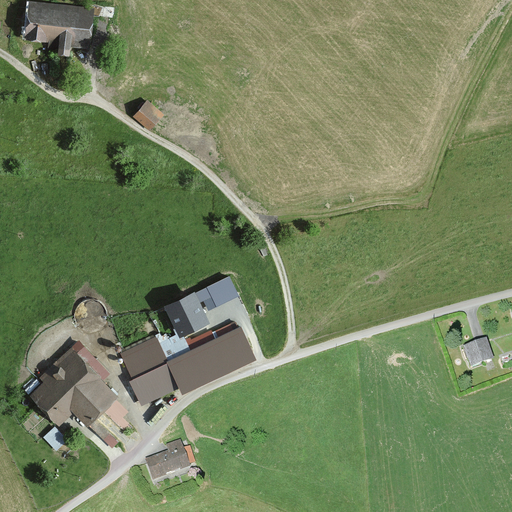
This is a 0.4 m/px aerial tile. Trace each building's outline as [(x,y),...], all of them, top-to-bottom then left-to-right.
[(65,48),(86,50),(91,10),(25,2),(20,41),(54,45),(53,55),(64,57),(65,48)] [(132,117),(149,128),(160,112),(143,100),(132,117)] [(231,268),(201,281),(210,302),(241,288),(231,268)] [(163,306),(177,334),(202,321),(187,293),(163,306)] [(127,379),(140,405),(174,388),(176,392),(250,356),(235,325),(165,359),(154,337),(119,354),(131,377),(127,379)] [(108,373),(75,339),(36,376),(41,382),(27,396),(56,426),(71,413),(82,425),(114,394),(100,380),(108,373)] [(462,348),(468,366),(489,358),(482,340),(462,348)] [(163,446),(165,452),(144,460),(151,480),(187,467),(178,441),(163,446)]
